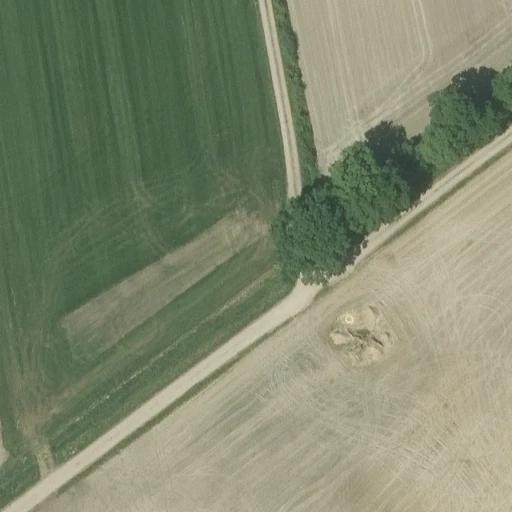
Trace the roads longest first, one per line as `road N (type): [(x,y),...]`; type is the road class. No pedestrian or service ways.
road 1 (track): [(511,135),(19,511)]
road 2 (track): [(265,0),(314,286)]
